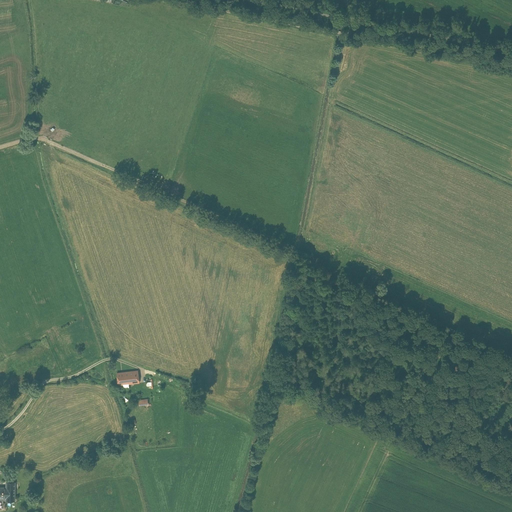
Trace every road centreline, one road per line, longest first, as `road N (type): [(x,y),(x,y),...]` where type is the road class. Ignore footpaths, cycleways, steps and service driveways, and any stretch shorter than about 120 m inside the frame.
road 1 (track): [(352,243),(338,261),(316,260),(42,137),(0,146)]
road 2 (track): [(170,0),(511,64)]
road 3 (track): [(0,430),(51,379),(105,358),(133,365)]
